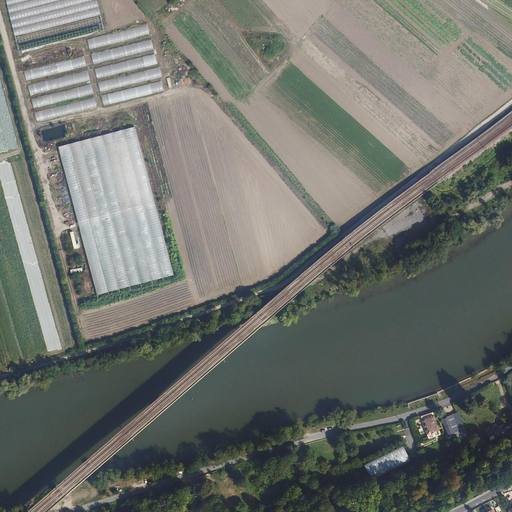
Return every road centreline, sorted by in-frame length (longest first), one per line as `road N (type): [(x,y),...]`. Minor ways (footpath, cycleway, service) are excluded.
road 1 (unclassified): [(0,376),(279,286),(511,103)]
road 2 (residential): [(76,511),(413,412),(511,366)]
road 3 (track): [(86,352),(0,22)]
road 4 (track): [(28,129),(193,87)]
road 5 (track): [(10,63),(81,45),(100,110)]
